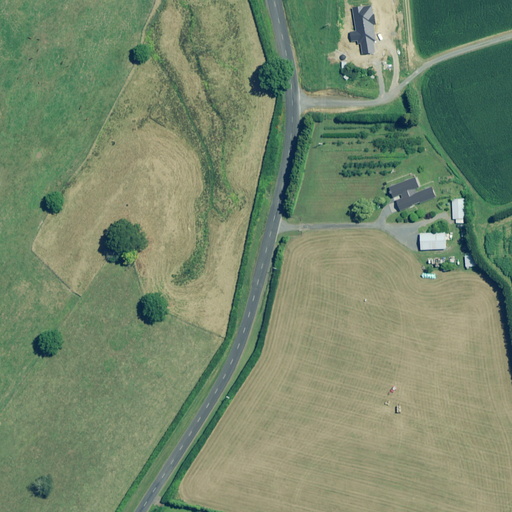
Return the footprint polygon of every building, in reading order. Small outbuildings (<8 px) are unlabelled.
[(369,39),(354,38),(353,64),(367,65),(369,39)] [(427,181),(427,175),(421,175),(421,181),(416,182),(417,209),(433,208),(432,181),(427,181)] [(464,199),(453,200),(453,220),(456,219),(456,224),(465,224),(464,199)] [(446,249),(446,233),(421,234),(422,250),(446,249)] [(476,260),(476,255),(465,256),(466,267),(477,266),(476,260)]
